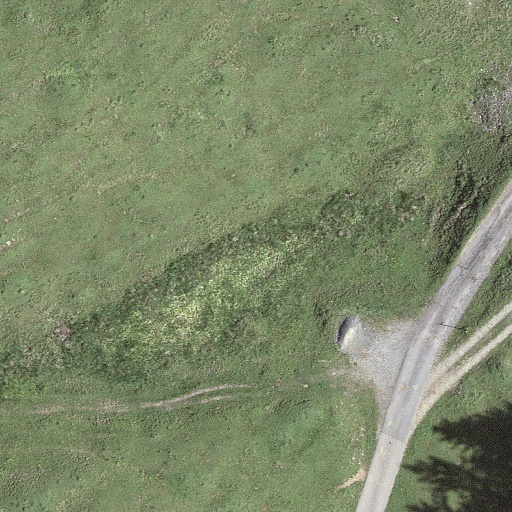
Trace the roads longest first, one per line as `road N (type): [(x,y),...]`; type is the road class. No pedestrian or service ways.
road 1 (track): [(511,212),(423,354),(399,421)]
road 2 (track): [(511,315),(399,421)]
